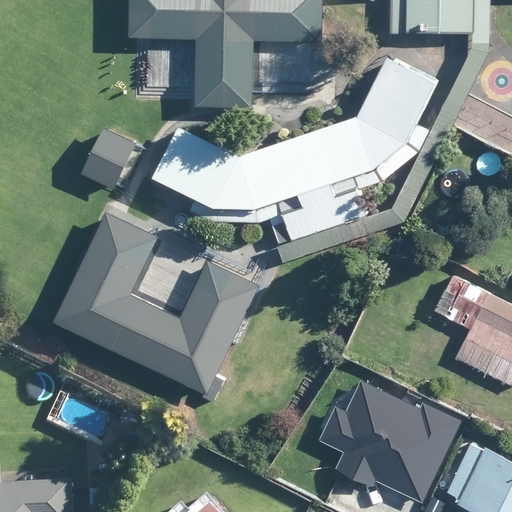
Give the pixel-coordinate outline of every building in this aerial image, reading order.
[(133,0),(133,36),(200,38),(198,105),(254,106),(256,38),(323,40),(324,0),(133,0)] [(511,0),(398,0),(398,21),(481,22),(481,0),(511,0)] [(385,165),(424,136),(435,115),(418,106),(440,66),(396,43),(380,73),(371,89),(363,104),(360,105),(354,107),(299,124),(294,126),(278,131),(244,141),(223,130),(185,110),(158,161),(202,184),(197,195),(214,204),(263,207),(277,202),(285,225),(370,198),(362,172),(385,165)] [(511,151),(511,120),(471,102),(459,127),(511,151)] [(136,144),(107,129),(86,173),(115,187),(136,144)] [(451,191),(457,199),(464,194),(458,186),(451,191)] [(450,262),(400,235),(392,250),(410,260),(412,256),(429,265),(432,260),(447,268),(450,262)] [(349,262),(329,252),(306,241),(240,370),(242,371),(284,392),(349,262)] [(511,303),(454,274),(446,289),(445,289),(434,309),(454,319),(453,320),(468,328),(455,356),(511,385),(511,303)] [(227,370),(144,329),(91,301),(65,353),(200,422),(222,380),(227,370)] [(418,404),(431,412),(437,403),(423,395),(418,404)] [(511,511),(511,460),(470,441),(461,461),(447,492),(457,497),(454,503),(474,511),(511,511)] [(37,475),(32,471),(31,470),(22,470),(21,472),(16,477),(17,486),(37,485),(37,475)] [(0,486),(0,511),(68,511),(67,484),(37,485),(17,486),(0,486)] [(409,486),(396,511),(440,511),(445,503),(409,486)]
